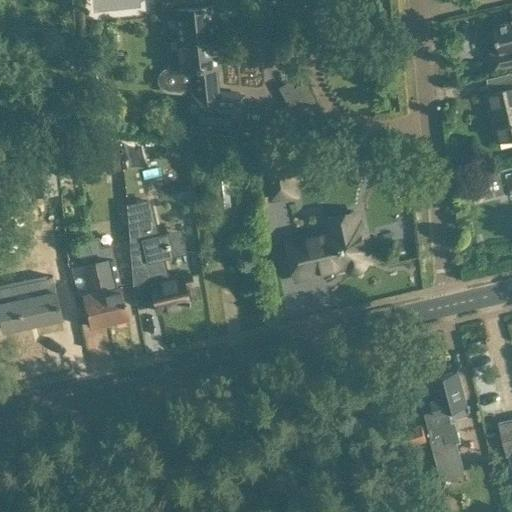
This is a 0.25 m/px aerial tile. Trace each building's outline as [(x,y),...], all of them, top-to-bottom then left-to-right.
[(217,66),(210,5),(164,11),(165,11),(173,10),(177,51),(167,52),(169,70),(166,70),(160,78),(160,81),(168,89),(189,91),(186,120),(209,123),(213,123),(235,125),(239,125),(242,95),(216,92),(214,67),(217,66)] [(503,68),(511,65),(511,8),(510,9),(511,15),(511,20),(493,25),(499,51),(491,53),(494,68),(502,66),(503,68)] [(104,88),(102,61),(85,62),(87,89),(104,88)] [(511,86),(486,92),(497,140),(511,136),(511,86)] [(57,133),(59,156),(76,155),(74,131),(57,133)] [(117,141),(102,143),(105,171),(119,170),(117,141)] [(166,142),(165,154),(179,156),(180,143),(166,142)] [(23,146),(26,174),(54,171),(51,143),(23,146)] [(292,156),(263,161),(270,201),(299,197),(296,177),(292,156)] [(226,179),(225,179),(213,180),(213,181),(216,206),(229,205),(226,179)] [(184,286),(192,284),(190,273),(167,279),(161,256),(170,254),(164,233),(156,235),(148,200),(127,205),(127,202),(126,202),(133,295),(134,302),(136,301),(135,301),(152,297),(155,309),(188,302),(184,286)] [(360,226),(359,222),(355,208),(321,217),(325,231),(286,240),(295,277),(320,271),(320,270),(345,264),(346,266),(349,268),(351,269),(354,269),(357,269),(359,268),(362,266),(363,264),(364,262),(365,259),(367,258),(362,236),(365,235),(363,225),(360,226)] [(98,238),(89,240),(91,250),(92,253),(94,262),(107,320),(127,316),(122,291),(120,283),(116,284),(114,279),(118,278),(112,254),(110,245),(100,248),(98,238)] [(93,262),(94,262),(92,253),(80,256),(82,264),(81,265),(87,290),(79,292),(80,292),(81,301),(87,325),(107,320),(93,262)] [(0,326),(0,328),(60,316),(54,290),(53,288),(54,288),(51,275),(46,276),(46,277),(29,280),(31,288),(10,293),(8,285),(0,286),(0,326)] [(434,409),(424,411),(430,436),(429,436),(432,448),(454,442),(460,441),(454,419),(451,420),(448,409),(466,404),(457,370),(440,374),(432,377),(433,380),(437,396),(431,397),(434,409)] [(511,424),(502,426),(501,420),(499,420),(507,455),(509,454),(511,468),(511,424)] [(400,446),(426,438),(422,423),(395,431),(400,446)] [(458,459),(454,442),(432,448),(440,479),(441,478),(437,464),(458,459)]
